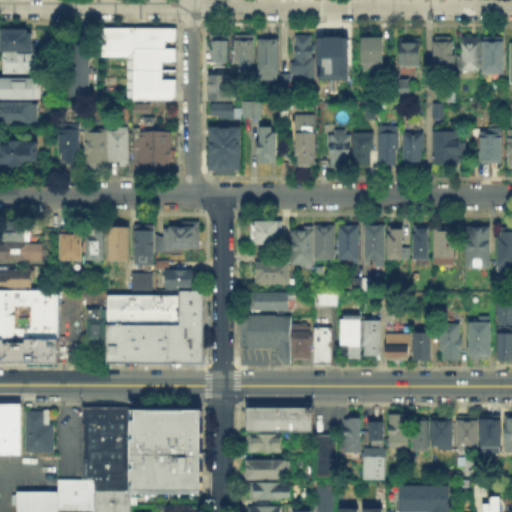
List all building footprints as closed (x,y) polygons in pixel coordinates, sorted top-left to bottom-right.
[(0,50),(0,28),(32,28),(32,50),(0,50)] [(100,102),(100,28),(178,29),(177,103),(100,102)] [(230,37),(230,62),(214,62),(214,37),(230,37)] [(314,39),(314,67),(317,67),(316,78),(296,78),(296,39),(314,39)] [(463,73),(463,39),(477,39),(477,73),(463,73)] [(237,73),(237,40),(255,41),(254,73),(237,73)] [(324,67),(324,40),(348,40),(348,67),(324,67)] [(399,68),(400,40),(421,40),(421,68),(399,68)] [(483,75),(484,40),(503,40),(503,75),(483,75)] [(260,75),(260,41),(280,41),(280,75),(260,75)] [(365,41),(383,42),(383,72),(365,72),(365,41)] [(435,73),(435,41),(454,41),(454,73),(435,73)] [(65,96),(65,48),(89,48),(89,97),(65,96)] [(6,71),(6,53),(37,53),(37,71),(6,71)] [(392,87),(392,73),(403,73),(403,87),(392,87)] [(209,101),(209,74),(227,74),(227,101),(209,101)] [(0,99),(0,81),(41,81),(41,99),(0,99)] [(319,101),(319,88),(336,88),(336,101),(319,101)] [(244,119),(244,102),(262,102),(262,119),(244,119)] [(0,105),(39,105),(39,126),(0,126),(0,105)] [(216,118),(216,107),(234,107),(234,118),(216,118)] [(366,119),(366,108),(377,108),(377,119),(366,119)] [(295,164),(295,117),(317,118),(316,164),(295,164)] [(62,163),(62,127),(80,127),(80,163),(62,163)] [(110,131),(109,164),(87,164),(87,130),(110,130),(110,131)] [(379,165),(379,130),(396,130),(396,165),(379,165)] [(109,163),(110,131),(130,131),(129,163),(109,163)] [(139,166),(139,131),(169,132),(169,166),(139,166)] [(241,131),(241,171),(213,171),(213,131),(241,131)] [(482,132),(502,132),(502,162),(481,162),(482,132)] [(275,133),(275,161),(262,161),(263,133),(275,133)] [(332,163),(332,133),(349,133),(349,163),(332,163)] [(405,166),(405,134),(422,134),(421,166),(405,166)] [(354,163),(354,135),(372,135),(372,164),(354,163)] [(464,135),(464,165),(435,165),(435,135),(464,135)] [(2,144),(38,144),(38,164),(2,164),(2,144)] [(283,225),(283,242),(253,242),(253,225),(283,225)] [(360,225),(360,261),(340,261),(340,225),(360,225)] [(389,261),(389,225),(404,225),(403,261),(389,261)] [(0,240),(0,226),(39,226),(39,240),(0,240)] [(200,226),(200,250),(160,250),(160,239),(171,239),(171,226),(200,226)] [(383,261),(383,268),(377,268),(377,261),(367,261),(367,226),(383,227),(383,261)] [(137,259),(137,227),(155,227),(155,259),(137,259)] [(83,229),(83,260),(61,260),(62,229),(83,229)] [(89,229),(105,229),(105,262),(89,262),(89,229)] [(294,229),(337,229),(337,262),(316,262),(315,266),(294,266),(294,229)] [(511,272),(497,272),(498,229),(511,229),(511,272)] [(491,230),(490,269),(468,269),(468,230),(491,230)] [(112,231),(130,231),(130,260),(112,260),(112,231)] [(417,231),(428,231),(428,259),(417,259),(417,231)] [(455,232),(455,266),(435,266),(435,231),(455,232)] [(0,260),(0,246),(41,246),(41,260),(0,260)] [(290,262),(290,284),(259,284),(259,261),(290,262)] [(33,286),(0,286),(0,266),(9,266),(9,269),(33,269),(33,286)] [(166,288),(166,271),(197,271),(196,288),(166,288)] [(154,275),(154,292),(125,292),(125,275),(154,275)] [(355,290),(355,279),(371,279),(371,290),(355,290)] [(0,288),(0,335),(56,336),(56,289),(0,288)] [(202,289),(202,362),(105,362),(106,295),(179,295),(179,289),(202,289)] [(511,324),(511,290),(495,290),(495,324),(511,324)] [(313,304),(335,304),(335,292),(313,292),(313,304)] [(252,311),(252,293),(289,293),(289,311),(252,311)] [(98,306),(84,306),(84,344),(103,344),(104,318),(98,318),(98,306)] [(240,347),(240,314),(288,314),(288,364),(282,364),(277,355),(277,347),(240,347)] [(481,325),(481,319),(492,319),(491,358),(472,358),(472,325),(481,325)] [(382,321),(382,356),(362,356),(362,358),(343,358),(343,321),(382,321)] [(297,358),(297,325),(314,325),(314,358),(297,358)] [(329,326),(311,326),(312,361),(329,361),(329,326)] [(511,359),(511,326),(495,326),(495,359),(511,359)] [(462,327),(462,361),(443,361),(443,327),(462,327)] [(386,358),(386,331),(410,331),(410,358),(386,358)] [(413,360),(413,331),(433,331),(433,360),(413,360)] [(0,335),(0,361),(55,362),(56,336),(0,335)] [(0,402),(20,402),(20,452),(0,452),(0,402)] [(80,405),(80,478),(92,478),(92,489),(129,489),(129,408),(129,405),(80,405)] [(247,433),(248,407),(314,407),(314,433),(247,433)] [(129,408),(203,408),(203,493),(129,493),(129,489),(129,408)] [(24,449),(24,409),(46,409),(46,419),(52,419),(52,449),(24,449)] [(511,413),(503,413),(502,450),(511,449),(511,413)] [(391,447),(391,416),(409,416),(409,447),(391,447)] [(459,447),(459,419),(477,419),(477,447),(459,447)] [(483,455),(483,419),(501,420),(501,455),(483,455)] [(346,454),(346,420),(362,420),(361,454),(346,454)] [(453,420),(453,448),(435,448),(435,420),(453,420)] [(414,450),(415,421),(429,421),(429,450),(414,450)] [(384,424),(383,441),(373,441),(373,424),(384,424)] [(246,451),(246,436),(282,436),(282,451),(246,451)] [(316,479),(316,436),(338,436),(337,480),(316,479)] [(367,480),(367,451),(384,451),(384,480),(367,480)] [(250,462),(290,463),(290,479),(250,479),(250,462)] [(56,478),(57,490),(57,511),(92,511),(92,489),(92,478),(80,478),(56,478)] [(489,480),(489,500),(471,500),(471,480),(489,480)] [(252,485),(291,486),(290,500),(252,499),(252,485)] [(335,486),(335,511),(318,511),(319,486),(335,486)] [(451,511),(394,511),(394,505),(401,505),(401,487),(451,487),(451,511)] [(92,489),(92,511),(129,511),(129,493),(129,489),(92,489)] [(15,511),(16,490),(57,490),(57,511),(15,511)] [(481,502),(481,511),(496,511),(497,496),(488,495),(488,502),(481,502)] [(164,511),(196,511),(196,504),(165,503),(164,511)]
